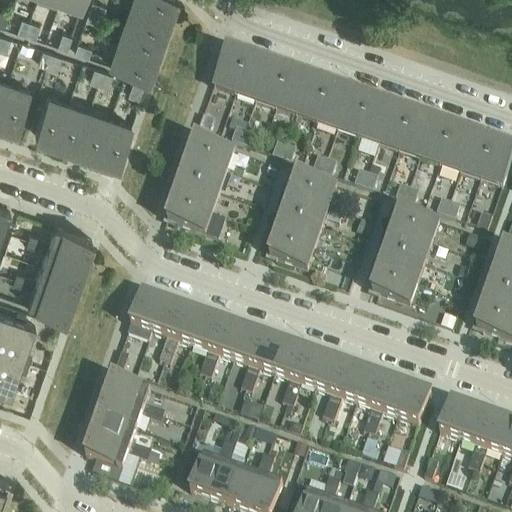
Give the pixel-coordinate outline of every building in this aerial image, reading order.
[(60,0),(60,1),(81,9),(84,0),(60,0)] [(107,4),(96,0),(93,0),(89,12),(103,17),(107,4)] [(132,0),(131,4),(171,18),(169,17),(175,0),(132,0)] [(171,18),(131,4),(124,24),(162,38),(169,18),(171,18)] [(103,17),(89,12),(86,21),(100,26),(103,17)] [(30,23),(22,20),(17,34),(25,37),(30,23)] [(40,26),(30,23),(25,37),(35,40),(40,26)] [(162,38),(124,24),(117,45),(157,59),(157,58),(155,58),(162,38)] [(67,51),(72,37),(62,34),(57,48),(67,51)] [(11,40),(2,38),(0,43),(0,52),(6,55),(11,40)] [(92,49),(78,44),(74,54),(88,59),(92,49)] [(157,59),(117,45),(110,66),(148,79),(155,59),(157,59)] [(38,66),(47,69),(52,55),(43,52),(38,66)] [(61,58),(52,55),(47,69),(56,72),(61,58)] [(215,93),(236,101),(249,63),(236,58),(236,61),(227,58),(215,93)] [(262,67),(249,63),(236,101),(257,108),(269,72),(261,70),(262,67)] [(89,83),(99,87),(104,73),(94,69),(89,83)] [(276,75),(269,72),(257,108),(277,115),(290,77),(277,72),(276,75)] [(112,76),(104,73),(99,87),(107,90),(112,76)] [(303,82),(290,77),(277,115),(297,122),(310,87),(302,84),(303,82)] [(0,106),(8,84),(0,81),(0,106)] [(145,87),(132,83),(128,97),(140,101),(145,87)] [(29,91),(8,84),(0,106),(0,123),(16,129),(29,91)] [(317,89),(310,87),(297,122),(318,129),(331,91),(318,87),(317,89)] [(344,96),(331,91),(318,129),(338,136),(351,101),(343,98),(344,96)] [(69,105),(48,98),(34,135),(56,143),(69,105)] [(358,103),(351,101),(338,136),(359,143),(372,105),(359,101),(358,103)] [(90,112),(69,105),(56,143),(76,150),(75,152),(76,152),(90,112)] [(385,110),(372,105),(359,143),(379,151),(392,115),(384,112),(385,110)] [(110,119),(90,112),(76,152),(77,150),(97,157),(110,119)] [(399,118),(392,115),(379,151),(400,158),(413,120),(400,115),(399,118)] [(131,127),(110,119),(97,157),(118,165),(131,127)] [(426,124),(413,120),(400,158),(420,165),(433,129),(425,127),(426,124)] [(216,125),(205,121),(200,135),(211,139),(216,125)] [(440,132),(433,129),(420,165),(441,172),(454,134),(441,129),(440,132)] [(232,147),(242,150),(247,136),(237,133),(232,147)] [(467,138),(454,134),(441,172),(461,179),(474,144),(466,141),(467,138)] [(256,139),(247,136),(242,150),(251,153),(256,139)] [(197,143),(197,144),(190,165),(228,178),(235,156),(197,143)] [(481,146),(474,144),(461,179),(482,186),(495,148),(482,144),(481,146)] [(273,161),(282,164),(287,150),(278,147),(273,161)] [(508,153),(495,148),(482,186),(503,194),(511,167),(511,156),(507,155),(508,153)] [(297,153),(287,150),(282,164),(292,168),(297,153)] [(314,175),(323,179),(328,164),(319,161),(314,175)] [(337,168),(328,164),(323,179),(333,182),(337,168)] [(228,178),(190,165),(183,185),(221,198),(228,178)] [(355,190),(365,193),(370,179),(360,176),(355,190)] [(299,179),(292,200),(330,213),(337,192),(299,179)] [(379,182),(370,179),(365,193),(374,196),(379,182)] [(221,198),(183,185),(176,205),(213,219),(221,198)] [(401,190),(396,204),(406,207),(411,193),(401,190)] [(420,196),(411,193),(406,207),(415,211),(420,196)] [(330,213),(292,200),(285,220),(323,234),(330,213)] [(437,218),(447,222),(452,207),(442,204),(437,218)] [(213,219),(176,205),(168,227),(175,229),(174,231),(175,232),(176,230),(206,240),(213,219)] [(461,211),(452,207),(447,222),(456,225),(461,211)] [(0,240),(10,212),(0,208),(0,240)] [(402,214),(394,236),(432,249),(440,228),(402,214)] [(488,236),(493,222),(482,218),(477,232),(488,236)] [(323,234),(285,220),(278,241),(316,254),(323,234)] [(54,227),(49,242),(47,247),(85,260),(92,240),(54,227)] [(26,246),(36,250),(39,238),(30,235),(26,246)] [(432,249),(394,236),(387,256),(425,270),(432,249)] [(85,260),(47,247),(49,242),(39,238),(36,250),(46,253),(41,267),(78,280),(85,260)] [(316,254),(278,241),(270,262),(277,265),(276,267),(277,267),(278,265),(308,276),(316,254)] [(511,252),(506,251),(499,272),(511,276),(511,252)] [(425,270),(387,256),(380,277),(418,290),(425,270)] [(78,280),(41,267),(36,280),(34,286),(71,299),(78,280)] [(511,276),(499,272),(491,293),(511,299),(511,276)] [(12,285),(22,288),(26,277),(16,273),(12,285)] [(71,299),(34,286),(36,280),(26,277),(22,288),(32,292),(27,306),(64,319),(71,299)] [(418,290),(380,277),(373,298),(380,300),(379,303),(380,303),(381,301),(411,311),(418,290)] [(511,299),(491,293),(484,313),(511,322),(511,299)] [(132,332),(153,339),(165,304),(144,297),(132,332)] [(186,311),(165,304),(153,339),(168,344),(173,346),(186,311)] [(206,318),(186,311),(173,346),(168,344),(164,355),(175,359),(179,348),(194,354),(206,318)] [(0,313),(0,353),(1,354),(14,318),(0,313)] [(511,322),(484,313),(477,334),(484,337),(483,339),(484,339),(485,337),(511,346),(511,322)] [(35,326),(14,318),(1,354),(28,363),(31,354),(26,352),(35,326)] [(226,325),(206,318),(194,354),(208,359),(214,361),(226,325)] [(445,320),(441,330),(453,334),(457,324),(445,320)] [(247,333),(226,325),(214,361),(208,359),(205,369),(216,373),(220,363),(235,368),(247,333)] [(267,340),(247,333),(235,368),(249,373),(255,375),(267,340)] [(288,347),(267,340),(255,375),(249,373),(246,383),(257,387),(261,377),(276,382),(288,347)] [(309,354),(288,347),(276,382),(291,387),(296,389),(309,354)] [(28,363),(1,354),(0,357),(0,393),(10,397),(19,371),(25,373),(28,363)] [(329,361),(309,354),(296,389),(291,387),(287,398),(298,402),(302,391),(317,396),(329,361)] [(175,359),(164,355),(160,366),(172,370),(175,359)] [(130,360),(123,358),(116,376),(124,378),(130,360)] [(349,368),(329,361),(317,396),(331,401),(337,403),(349,368)] [(370,375),(349,368),(337,403),(331,401),(328,412),(339,416),(343,405),(357,411),(370,375)] [(216,373),(205,369),(201,380),(212,384),(216,373)] [(390,382),(370,375),(357,411),(372,416),(378,418),(390,382)] [(411,390),(390,382),(378,418),(372,416),(368,426),(380,430),(383,420),(398,425),(411,390)] [(114,383),(107,403),(144,416),(142,422),(152,425),(156,414),(146,410),(151,396),(114,383)] [(257,387),(246,383),(242,394),(253,398),(257,387)] [(432,397),(411,390),(398,425),(420,432),(432,397)] [(298,402),(287,398),(283,409),(294,413),(298,402)] [(144,416),(107,403),(100,422),(138,435),(142,422),(144,416)] [(440,439),(462,447),(474,412),(452,404),(440,439)] [(339,416),(328,412),(324,423),(335,427),(339,416)] [(495,419),(474,412),(462,447),(476,452),(482,454),(495,419)] [(166,417),(156,414),(152,425),(162,429),(166,417)] [(511,434),(511,424),(495,419),(482,454),(476,452),(473,463),(484,467),(488,456),(502,461),(511,434)] [(138,435),(100,422),(93,442),(131,455),(129,460),(138,464),(142,452),(133,449),(138,435)] [(232,425),(225,446),(226,446),(231,448),(238,427),(232,425)] [(380,430),(368,426),(365,437),(376,441),(380,430)] [(249,432),(244,444),(251,447),(256,434),(249,432)] [(511,434),(502,461),(511,464),(511,434)] [(235,440),(232,448),(237,450),(240,442),(235,440)] [(131,455),(93,442),(86,462),(124,475),(129,460),(131,455)] [(226,446),(222,456),(233,460),(237,450),(231,448),(226,446)] [(152,456),(142,452),(138,464),(149,467),(150,462),(152,456)] [(191,498),(212,505),(224,468),(230,470),(233,460),(222,456),(219,466),(204,461),(191,498)] [(404,476),(407,468),(411,458),(403,456),(397,473),(404,476)] [(264,460),(261,470),(272,474),(275,464),(264,460)] [(150,462),(149,467),(160,471),(162,466),(150,462)] [(484,467),(473,463),(469,474),(480,478),(484,467)] [(349,465),(345,477),(347,478),(358,482),(362,470),(362,469),(350,465),(349,465)] [(425,483),(432,486),(439,468),(431,466),(425,483)] [(230,470),(224,468),(212,505),(230,511),(244,474),(230,470)] [(257,479),(244,474),(230,511),(251,511),(263,481),(269,483),(272,474),(261,470),(257,479)] [(269,483),(263,481),(251,511),(275,511),(283,488),(269,483)] [(330,483),(326,493),(338,496),(341,486),(330,483)] [(303,511),(325,511),(329,504),(334,506),(338,496),(326,493),(323,502),(308,497),(303,511)] [(368,496),(365,506),(376,510),(380,500),(368,496)]
